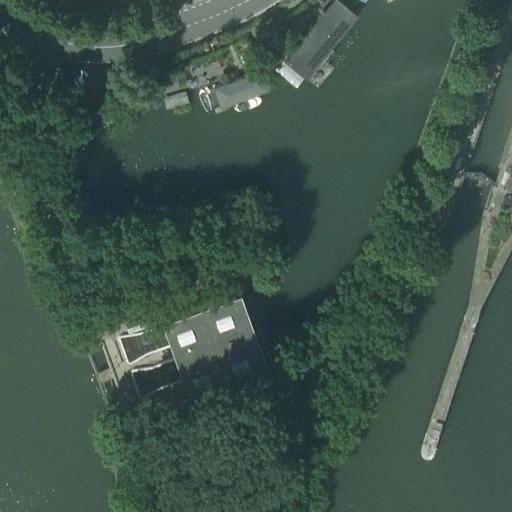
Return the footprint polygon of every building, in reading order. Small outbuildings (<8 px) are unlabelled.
[(299,41),(299,46),(304,50),(310,50),(336,17),(336,11),(331,8),(325,8),(299,41)] [(278,29),(269,35),(265,38),(274,52),(288,42),(278,29)] [(276,56),(271,49),(267,45),(260,51),(266,59),(276,56)] [(175,72),(159,77),(152,78),(154,83),(138,88),(141,98),(144,97),(145,101),(154,98),(154,96),(163,93),(180,88),(175,72)] [(198,95),(199,101),(204,104),(245,93),(248,88),(246,82),(241,79),(201,90),(198,95)] [(224,231),(233,254),(240,251),(232,228),(224,231)] [(268,371),(239,290),(161,318),(162,324),(183,379),(190,399),(268,371)]
